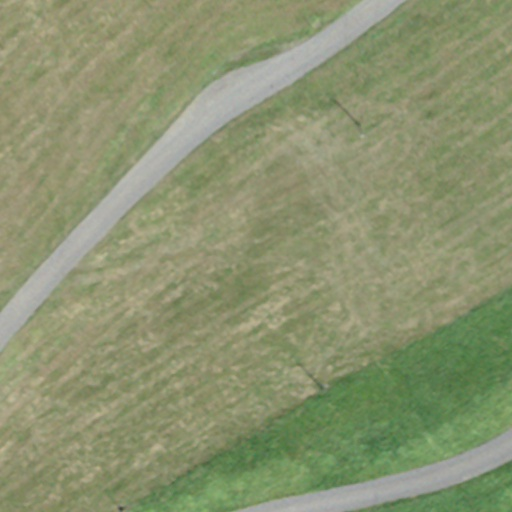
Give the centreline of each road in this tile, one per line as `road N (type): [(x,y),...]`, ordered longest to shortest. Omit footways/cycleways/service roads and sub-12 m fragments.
road 1 (unclassified): [(0,331),(57,260),(207,120),(387,0)]
road 2 (unclassified): [(511,447),(485,464),(313,511)]
